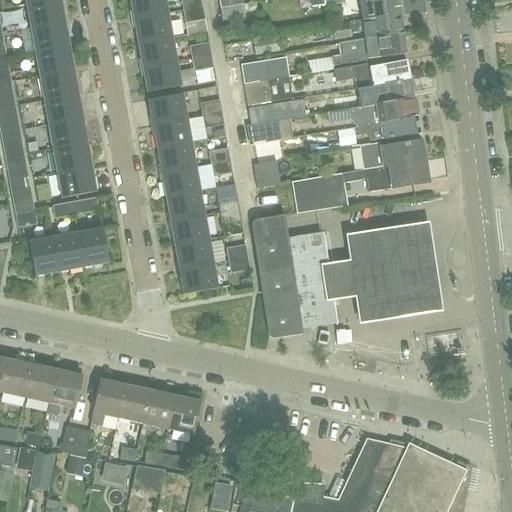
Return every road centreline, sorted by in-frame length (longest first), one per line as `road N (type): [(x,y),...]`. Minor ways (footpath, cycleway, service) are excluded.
road 1 (residential): [(505,426),(149,350)]
road 2 (unclassified): [(149,350),(153,316),(99,0)]
road 3 (residential): [(483,233),(453,0)]
road 4 (residential): [(505,426),(483,233)]
road 5 (residential): [(149,350),(0,318)]
